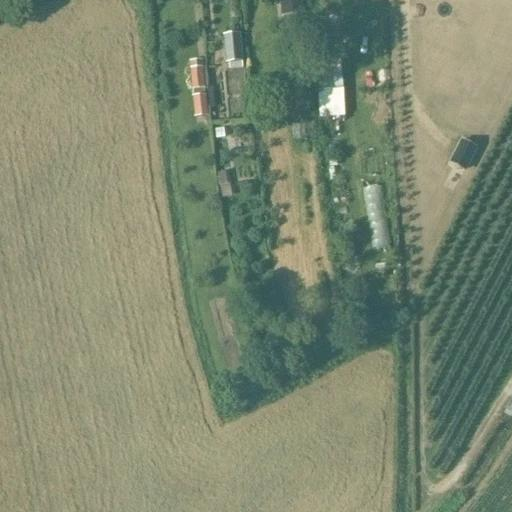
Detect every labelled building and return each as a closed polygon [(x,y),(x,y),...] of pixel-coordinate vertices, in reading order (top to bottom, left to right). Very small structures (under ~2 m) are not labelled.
[(279,0),(281,18),(282,17),(284,31),(293,30),(293,35),(296,34),(296,40),(302,39),(302,33),(304,33),(300,0),(279,0)] [(238,36),(224,37),(226,61),(230,61),(230,67),(241,67),(238,36)] [(190,66),(191,86),(206,86),(205,65),(190,66)] [(341,74),(316,77),(318,93),(343,89),(341,74)] [(186,146),(209,144),(204,96),(181,99),(186,146)] [(464,142),(452,164),(464,170),(476,148),(464,142)] [(343,181),(326,184),(345,293),(362,290),(343,181)] [(390,248),(387,185),(369,186),(372,248),(390,248)]
